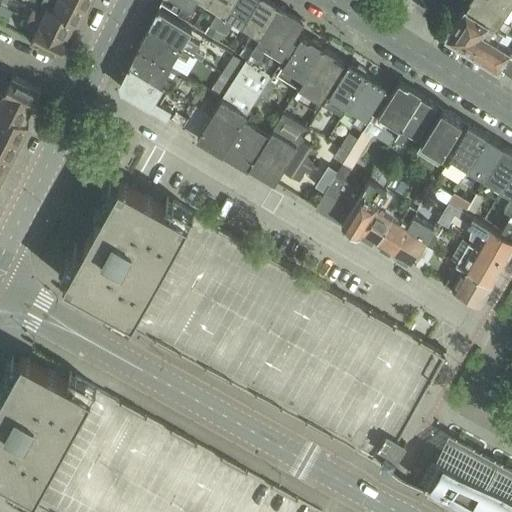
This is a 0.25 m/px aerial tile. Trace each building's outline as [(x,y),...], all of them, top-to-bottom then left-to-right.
[(43,0),(42,3),(48,6),(76,20),(80,22),(88,6),(75,0),(56,0),(56,1),(53,0),(43,0)] [(178,14),(185,2),(185,0),(162,0),(160,3),(178,14)] [(196,24),(208,2),(208,0),(185,0),(185,2),(178,14),(196,24)] [(212,19),(219,24),(232,0),(208,0),(208,2),(218,8),(212,19)] [(232,17),(243,24),(256,0),(232,0),(219,24),(226,28),(232,17)] [(254,45),(279,4),(272,0),(256,0),(243,24),(253,30),(246,40),(254,45)] [(470,0),(466,6),(501,28),(507,32),(511,25),(502,19),(509,7),(497,0),(470,0)] [(279,4),(254,45),(198,134),(224,149),(244,117),(259,93),(266,98),(275,84),(268,79),(305,20),(279,4)] [(67,37),(76,20),(48,6),(43,15),(33,10),(29,17),(67,37)] [(501,28),(466,6),(447,34),(511,74),(511,34),(507,32),(501,28)] [(158,8),(149,27),(190,52),(201,59),(204,54),(196,50),(199,44),(186,37),(192,28),(158,8)] [(59,54),(67,37),(29,17),(25,25),(36,31),(31,40),(59,54)] [(149,27),(139,46),(170,64),(176,54),(186,60),(190,52),(149,27)] [(278,72),(299,85),(323,47),(321,46),(322,43),(313,37),(311,39),(302,33),(278,72)] [(129,65),(163,85),(171,90),(175,83),(165,76),(172,65),(170,64),(139,46),(129,65)] [(323,47),(299,85),(320,99),(321,98),(344,60),(323,47)] [(368,74),(349,62),(324,103),(331,108),(333,104),(344,111),(349,105),(368,74)] [(155,98),(163,85),(129,65),(121,82),(123,89),(167,116),(172,108),(155,98)] [(368,74),(349,105),(344,111),(355,118),(353,122),(361,127),(386,86),(368,74)] [(0,78),(0,88),(32,105),(41,89),(13,75),(9,84),(0,78)] [(373,121),(395,135),(400,127),(422,93),(399,79),(373,121)] [(0,101),(0,109),(24,121),(32,105),(0,88),(0,98),(1,99),(0,101)] [(400,127),(395,135),(403,140),(409,129),(419,135),(438,103),(422,93),(400,127)] [(469,122),(442,105),(417,146),(445,163),(469,122)] [(28,123),(24,121),(0,109),(0,129),(20,140),(28,123)] [(269,133),(249,165),(276,180),(309,127),(283,111),(269,133)] [(172,118),(184,125),(188,119),(176,112),(172,118)] [(224,149),(249,165),(269,133),(244,117),(224,149)] [(457,161),(468,167),(487,134),(469,122),(446,162),(453,167),(457,161)] [(0,150),(12,156),(20,140),(0,129),(0,150)] [(478,190),(504,144),(487,134),(468,167),(477,173),(470,185),(478,190)] [(315,163),(311,161),(318,151),(302,141),(284,170),(300,180),(306,170),(309,172),(315,163)] [(493,182),(502,188),(511,170),(511,148),(504,144),(478,190),(485,194),(493,182)] [(0,170),(3,173),(12,156),(0,150),(0,170)] [(511,170),(502,188),(501,189),(511,194),(504,206),(511,211),(511,170)] [(361,190),(336,174),(317,205),(342,221),(355,200),(361,190)] [(369,177),(355,200),(342,221),(360,231),(385,189),(386,187),(369,177)] [(115,308),(171,208),(171,207),(120,179),(97,222),(103,225),(94,240),(88,237),(64,280),(115,308)] [(385,189),(360,231),(376,241),(394,212),(385,206),(393,193),(385,189)] [(18,483),(18,482),(14,489),(22,493),(42,505),(55,511),(360,511),(373,490),(386,467),(391,470),(406,443),(398,438),(431,379),(432,379),(433,377),(432,377),(445,354),(446,355),(447,352),(446,352),(447,351),(444,350),(421,338),(422,337),(419,336),(396,324),(396,323),(394,322),(394,323),(371,310),(371,309),(369,308),(368,309),(346,296),(346,295),(343,294),(320,282),(321,281),(319,280),(318,281),(295,268),(296,267),(293,266),(293,267),(270,254),(271,253),(268,252),(268,253),(245,240),(245,239),(243,238),(243,239),(220,226),(219,226),(174,201),(171,207),(171,208),(115,308),(111,314),(134,327),(155,339),(154,339),(300,420),(287,442),(265,479),(100,388),(77,375),(73,382),(74,382),(18,483)] [(394,212),(376,241),(392,251),(414,215),(417,208),(410,203),(402,217),(394,212)] [(511,211),(502,228),(511,234),(511,211)] [(506,260),(511,250),(511,238),(472,214),(467,223),(472,226),(467,235),(476,241),(475,242),(506,260)] [(434,226),(414,215),(392,251),(413,263),(434,226)] [(464,266),(493,283),(506,260),(475,242),(474,244),(468,241),(457,262),(464,266)] [(493,283),(464,266),(452,287),(475,301),(476,301),(479,302),(480,302),(481,301),(483,301),(483,300),(484,298),(493,283)] [(74,382),(73,382),(23,354),(0,395),(0,396),(5,400),(0,409),(0,472),(17,482),(18,482),(18,483),(74,382)] [(412,511),(511,511),(511,496),(443,458),(425,490),(412,511)]
